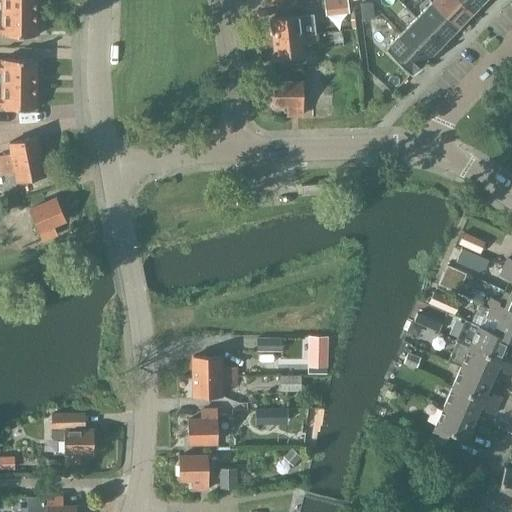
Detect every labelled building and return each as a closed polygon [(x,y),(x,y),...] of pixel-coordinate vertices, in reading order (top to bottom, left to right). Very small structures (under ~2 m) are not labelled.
[(2,0),(3,11),(38,11),(38,0),(2,0)] [(322,0),(324,15),(349,12),(347,0),(322,0)] [(460,0),(432,0),(431,2),(457,27),(472,11),(460,0)] [(460,0),(472,11),(482,0),(460,0)] [(360,4),(361,12),(373,10),(372,2),(360,4)] [(457,27),(431,2),(416,18),(441,43),(457,27)] [(361,12),(362,20),(373,18),(373,10),(361,12)] [(38,36),(38,11),(3,11),(2,22),(0,22),(0,34),(3,34),(3,36),(38,36)] [(274,38),(316,34),(315,25),(300,27),(299,16),(272,18),(274,38)] [(416,18),(400,33),(426,58),(441,43),(416,18)] [(411,74),(426,58),(400,33),(385,49),(411,74)] [(302,45),(317,43),(316,34),(274,38),(276,58),(303,55),(302,45)] [(349,63),(347,49),(317,53),(319,67),(349,63)] [(0,72),(2,72),(2,83),(37,83),(38,59),(2,58),(2,60),(0,59),(0,72)] [(274,82),(274,105),(287,105),(287,115),(303,115),(303,82),(274,82)] [(37,108),(37,83),(2,83),(2,94),(0,94),(0,106),(2,106),(2,107),(37,108)] [(326,109),(310,110),(310,126),(326,126),(326,125),(326,113),(326,109)] [(45,176),(41,156),(36,137),(10,142),(12,153),(0,155),(0,167),(1,174),(16,171),(18,182),(45,176)] [(324,183),(301,185),(302,195),(325,193),(324,183)] [(56,198),(30,209),(43,240),(57,233),(53,224),(65,219),(56,198)] [(463,232),(458,243),(480,253),(485,242),(463,232)] [(469,251),(464,261),(474,265),(478,255),(469,251)] [(449,258),(446,264),(447,265),(452,267),(455,260),(449,258)] [(511,277),(511,289),(510,293),(511,293),(511,270),(504,267),(500,276),(510,280),(511,277)] [(444,272),(439,283),(449,288),(454,276),(444,272)] [(433,290),(428,302),(454,314),(459,301),(433,290)] [(491,298),(487,306),(511,317),(511,293),(510,293),(503,290),(498,301),(491,298)] [(499,319),(494,332),(493,333),(509,340),(511,341),(511,317),(487,306),(483,315),(492,319),(494,316),(499,319)] [(416,313),(413,320),(422,324),(424,325),(427,318),(416,313)] [(411,319),(406,330),(412,333),(420,330),(422,324),(413,320),(411,319)] [(509,340),(493,333),(494,332),(466,320),(456,341),(511,364),(511,353),(510,353),(511,348),(511,346),(507,345),(509,340)] [(239,351),(266,350),(265,326),(238,327),(239,351)] [(310,337),(309,365),(325,365),(326,337),(310,337)] [(502,371),(511,375),(511,374),(511,364),(456,341),(448,361),(461,366),(492,379),(498,365),(504,368),(502,371)] [(407,352),(403,362),(415,368),(420,357),(407,352)] [(192,356),(192,376),(234,376),(234,367),(219,367),(220,356),(192,356)] [(492,379),(461,366),(453,386),(498,406),(502,397),(493,393),(492,395),(486,393),(492,379)] [(299,375),(279,375),(280,391),(300,391),(299,375)] [(234,385),(234,376),(192,376),(192,396),(219,396),(220,385),(234,385)] [(498,406),(453,386),(444,406),(475,420),(481,405),(487,408),(485,410),(495,414),(498,406)] [(466,439),(475,420),(444,406),(432,435),(447,441),(450,432),(466,439)] [(186,442),(215,442),(215,409),(199,409),(199,419),(186,419),(186,442)] [(273,409),(261,410),(262,422),(274,421),(273,409)] [(78,452),(91,452),(91,430),(82,430),(82,414),(51,414),(51,437),(62,439),(62,462),(78,462),(78,452)] [(291,449),(283,458),(292,465),(300,457),(291,449)] [(190,479),(190,488),(207,488),(207,455),(177,455),(177,479),(190,479)] [(14,457),(0,456),(0,470),(14,470),(14,457)] [(491,481),(486,496),(511,504),(511,469),(505,467),(500,484),(491,481)] [(236,488),(235,468),(220,468),(220,488),(236,488)] [(29,511),(74,511),(74,507),(62,507),(61,497),(30,498),(29,511)]
